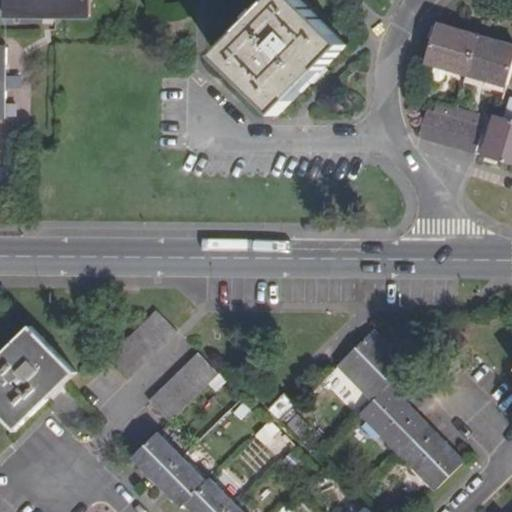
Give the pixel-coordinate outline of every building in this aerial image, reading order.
[(6,0),(6,18),(92,19),(92,0),(6,0)] [(220,55),(279,114),(293,100),(296,99),(324,70),(346,45),(298,0),(273,0),(271,2),(271,1),(242,30),(243,31),(220,55)] [(511,68),(511,44),(439,21),(427,63),(506,86),(511,68)] [(419,138),(476,153),(484,126),(427,109),(419,138)] [(511,119),(494,115),(482,156),(511,163),(511,119)] [(158,311),(109,359),(131,381),(179,332),(158,311)] [(33,328),(0,359),(0,412),(19,431),(78,373),(33,328)] [(377,330),(339,367),(373,402),(361,415),(438,490),(467,461),(392,385),(411,365),(377,330)] [(200,354),(151,402),(171,422),(220,373),(200,354)] [(161,432),(134,459),(184,508),(187,505),(194,511),(246,511),(213,478),(210,482),(161,432)]
